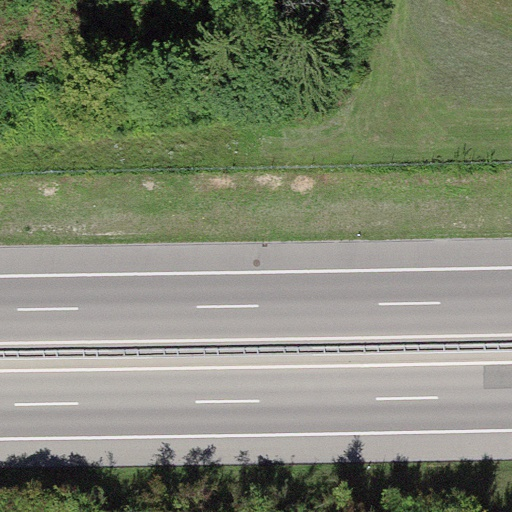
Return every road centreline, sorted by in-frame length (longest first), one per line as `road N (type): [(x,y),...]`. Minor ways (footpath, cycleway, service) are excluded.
road 1 (motorway): [(0,405),(511,397)]
road 2 (motorway): [(511,302),(0,310)]
